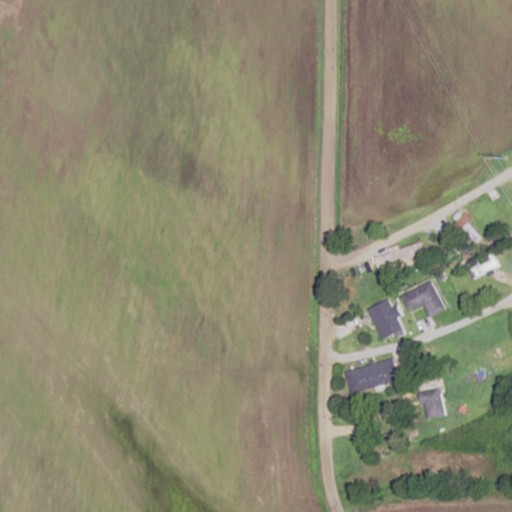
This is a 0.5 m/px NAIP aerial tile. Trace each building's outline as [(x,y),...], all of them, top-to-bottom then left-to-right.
[(482,237),(460,213),(456,217),(477,241),(482,237)] [(445,250),(457,243),(452,233),(440,239),(445,250)] [(428,262),(423,242),(377,255),(382,275),(428,262)] [(411,311),(426,304),(431,316),(447,309),(434,280),(403,293),(411,311)] [(384,340),(405,330),(391,299),(369,308),(384,340)] [(400,380),(395,359),(347,370),(353,392),(400,380)] [(422,391),(428,418),(447,414),(441,387),(422,391)]
